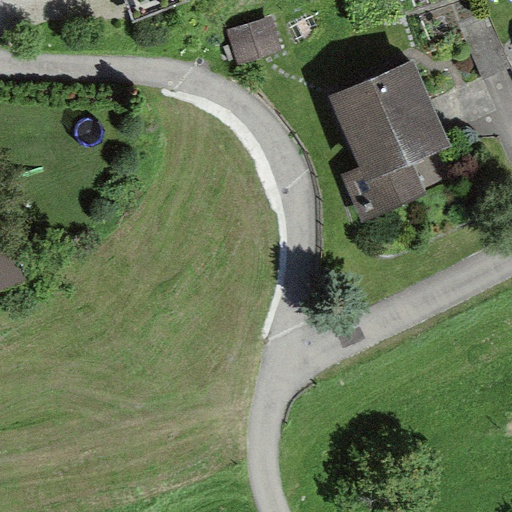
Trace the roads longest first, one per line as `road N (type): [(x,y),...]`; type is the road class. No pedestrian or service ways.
road 1 (residential): [(283,371),(305,230),(293,173),(260,123),(183,79),(0,65)]
road 2 (residential): [(283,371),(511,261)]
road 3 (residential): [(291,511),(271,470),(283,371)]
